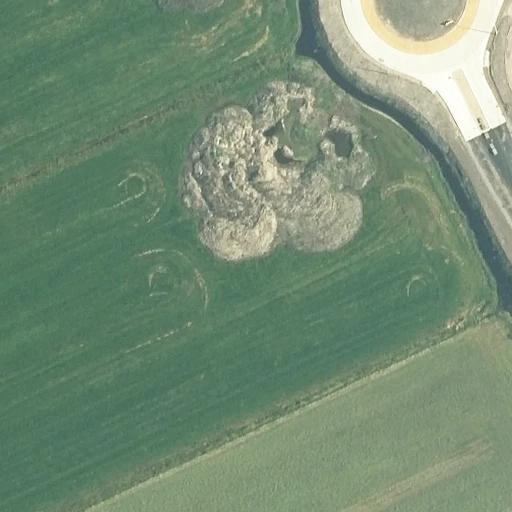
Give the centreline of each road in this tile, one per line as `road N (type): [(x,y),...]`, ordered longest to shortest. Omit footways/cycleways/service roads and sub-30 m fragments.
road 1 (secondary): [(434,64),(473,139),(511,186)]
road 2 (secondary): [(511,186),(459,53)]
road 3 (secondary): [(348,0),(354,26),(378,55),(434,64)]
